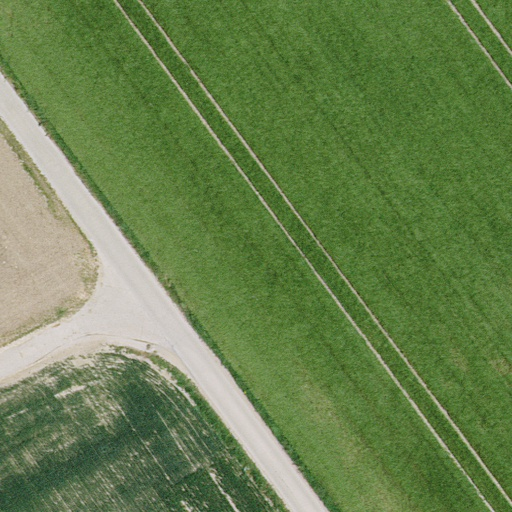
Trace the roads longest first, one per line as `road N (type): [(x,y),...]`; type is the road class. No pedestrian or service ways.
road 1 (track): [(322,511),(0,86)]
road 2 (track): [(157,299),(0,373)]
